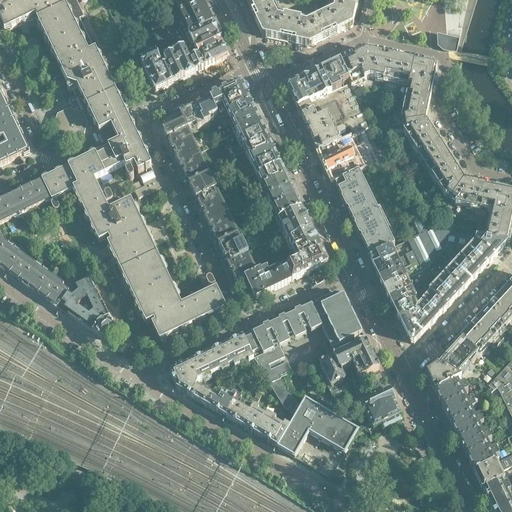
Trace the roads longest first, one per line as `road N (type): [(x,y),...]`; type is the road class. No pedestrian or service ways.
road 1 (residential): [(245,322),(143,116),(255,64)]
road 2 (residential): [(511,178),(476,170),(440,114),(443,56),(363,38),(266,85)]
road 3 (tertiary): [(354,270),(266,85)]
road 4 (residential): [(302,475),(135,379)]
road 5 (residential): [(0,185),(47,162),(0,57)]
road 6 (residential): [(135,379),(0,281)]
road 7 (residential): [(404,374),(511,265)]
road 8 (tertiary): [(471,511),(404,374)]
road 9 (residential): [(245,322),(135,379)]
road 10 (residential): [(354,270),(245,322)]
